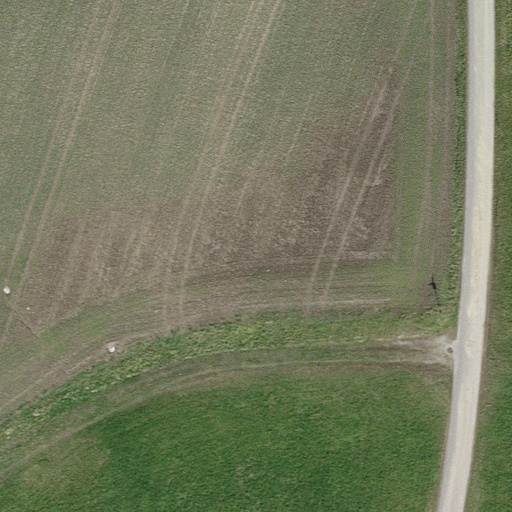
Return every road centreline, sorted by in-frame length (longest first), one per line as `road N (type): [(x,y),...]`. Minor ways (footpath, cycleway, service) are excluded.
road 1 (track): [(469,351),(188,358),(0,467)]
road 2 (track): [(469,351),(481,0)]
road 3 (track): [(449,511),(469,351)]
